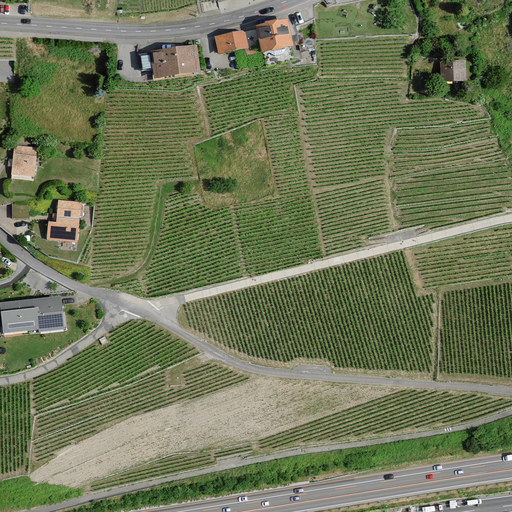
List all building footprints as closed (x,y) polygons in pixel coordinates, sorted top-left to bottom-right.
[(287,19),(258,25),(263,51),(292,45),(287,19)] [(244,32),(217,37),(220,54),(247,49),(244,32)] [(196,46),(154,51),(156,77),(199,73),(196,46)] [(151,54),(144,55),(146,71),(153,70),(151,54)] [(465,62),(441,62),(442,79),(465,79),(465,62)] [(37,148),(15,146),(12,174),(34,176),(37,148)] [(81,202),(59,200),(57,223),(49,222),(48,239),(77,241),(81,202)] [(13,205),(13,219),(30,218),(29,204),(13,205)] [(62,296),(3,303),(7,332),(66,325),(62,296)]
